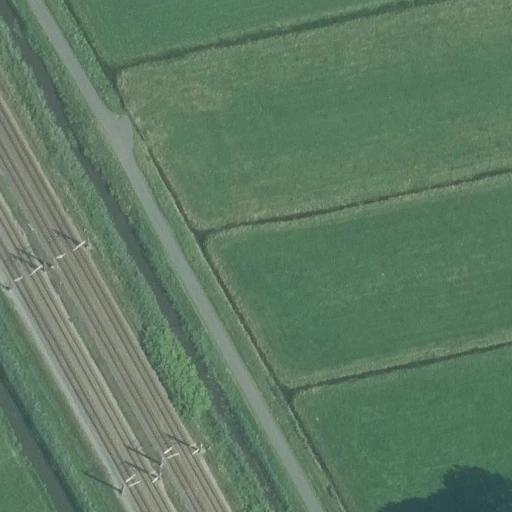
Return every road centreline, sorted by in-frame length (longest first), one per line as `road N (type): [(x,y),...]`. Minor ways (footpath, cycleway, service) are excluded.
road 1 (unclassified): [(36,0),(316,511)]
road 2 (track): [(330,66),(206,96),(111,133)]
road 3 (track): [(0,326),(99,511)]
